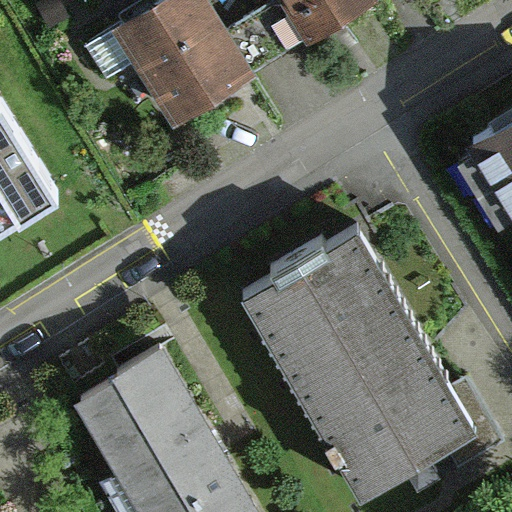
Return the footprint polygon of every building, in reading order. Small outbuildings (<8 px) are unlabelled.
[(220,0),(135,0),(114,14),(175,111),(258,59),(220,0)] [(291,0),(308,26),(348,0),(291,0)] [(511,97),(481,115),(511,169),(511,97)] [(0,114),(0,239),(56,205),(0,114)] [(375,208),(256,275),(372,479),(491,411),(375,208)] [(272,511),(168,328),(80,378),(156,511),(272,511)] [(12,511),(0,490),(0,511),(12,511)]
